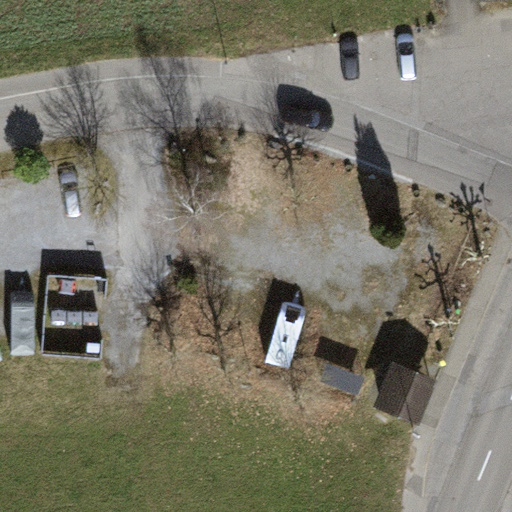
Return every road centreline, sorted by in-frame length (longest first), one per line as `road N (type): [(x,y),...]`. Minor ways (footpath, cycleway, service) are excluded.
road 1 (unclassified): [(511,194),(293,110),(226,100),(154,99),(0,122)]
road 2 (tertiary): [(465,511),(511,394)]
